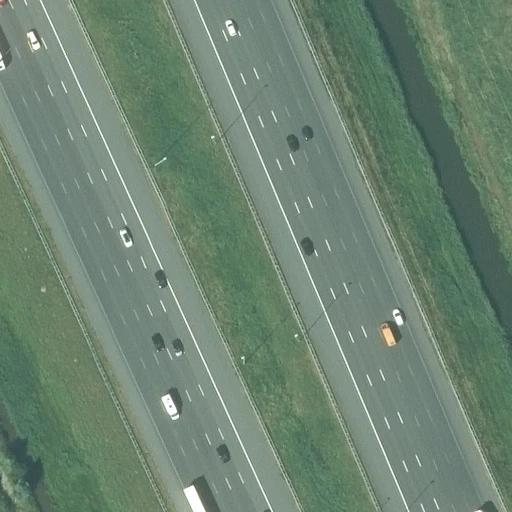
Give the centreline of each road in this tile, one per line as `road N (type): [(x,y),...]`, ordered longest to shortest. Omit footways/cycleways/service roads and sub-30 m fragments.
road 1 (motorway): [(1,0),(233,511)]
road 2 (motorway): [(445,511),(231,0)]
